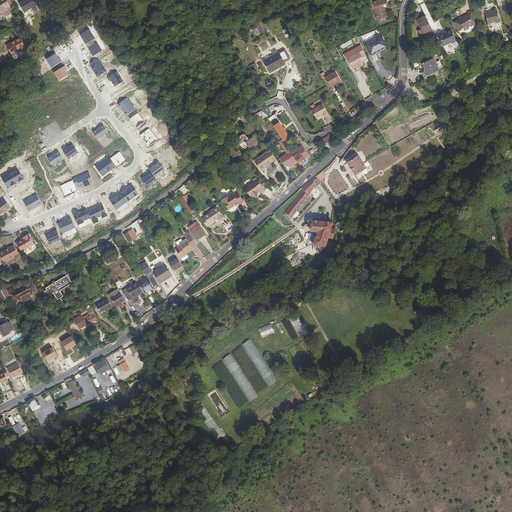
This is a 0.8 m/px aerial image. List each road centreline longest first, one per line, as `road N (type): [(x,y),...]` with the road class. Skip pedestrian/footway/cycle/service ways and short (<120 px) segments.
road 1 (tertiary): [(0,408),(155,316),(395,92)]
road 2 (residential): [(395,92),(310,138),(284,105),(260,107),(196,172),(110,236),(56,265),(0,278)]
road 3 (residential): [(106,107),(139,152),(135,167),(99,192),(0,229)]
